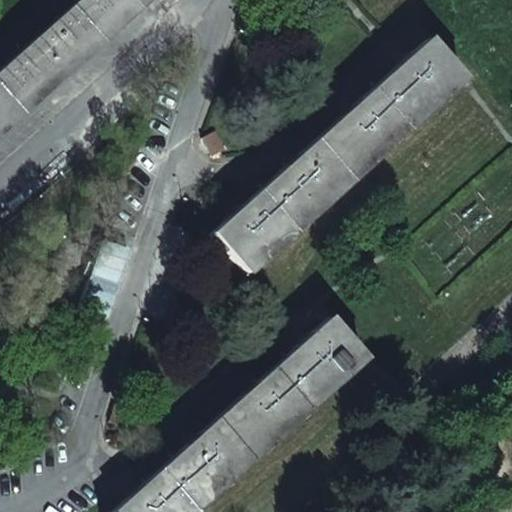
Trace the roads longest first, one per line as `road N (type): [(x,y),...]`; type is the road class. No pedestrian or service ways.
road 1 (residential): [(0,503),(49,474),(225,0)]
road 2 (unknown): [(368,511),(416,392),(511,312)]
road 3 (residential): [(189,0),(0,165)]
